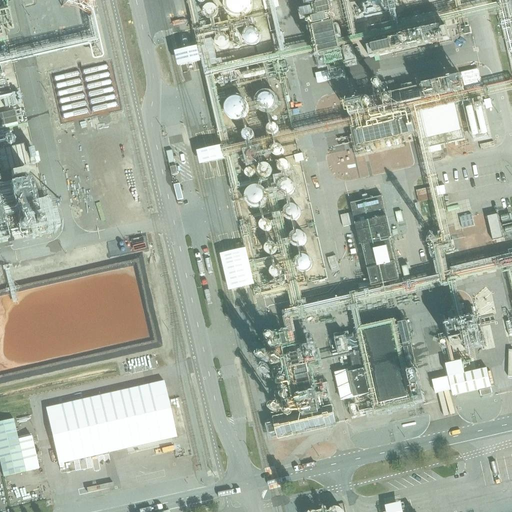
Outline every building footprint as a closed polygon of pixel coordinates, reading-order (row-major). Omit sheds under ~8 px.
[(255,26),(253,18),(203,29),(195,0),(189,0),(207,71),(223,149),(230,147),(226,131),(213,76),(313,54),(316,68),(356,61),(352,44),(370,40),(372,46),(368,47),(370,58),(450,40),(447,29),(442,30),(441,23),(498,10),(496,5),(442,17),(440,10),(399,19),(399,21),(367,28),(369,34),(356,37),(347,0),(343,0),(351,35),(353,35),(354,38),(340,40),(336,22),(339,20),(335,7),(332,7),(330,0),(305,0),(307,10),(301,12),(303,23),(314,21),(316,29),(314,30),(317,46),(213,70),(205,38),(230,32),(233,43),(232,43),(233,50),(241,48),(242,45),(241,42),(237,41),(237,38),(239,36),(238,30),(255,26)] [(253,8),(253,5),(253,2),(252,0),(225,0),(225,2),(225,5),(225,7),(226,10),(227,12),(228,14),(231,16),(233,18),(237,19),(238,19),(242,19),(244,18),(247,17),(249,15),(251,13),(252,11),(253,8)] [(262,0),(265,10),(279,7),(277,0),(262,0)] [(383,0),(378,0),(363,3),(367,26),(375,24),(374,13),(386,11),(383,0)] [(511,0),(495,0),(496,5),(498,10),(511,73),(511,0)] [(213,5),(210,5),(208,6),(206,8),(205,10),(204,13),(205,15),(206,17),(208,19),(210,20),(212,20),(215,19),(217,18),(218,16),(219,14),(219,12),(219,10),(217,8),(215,6),(213,5)] [(0,236),(50,225),(29,143),(14,145),(10,128),(19,126),(18,122),(23,121),(20,108),(0,112),(0,109),(16,106),(9,76),(4,77),(1,65),(30,58),(99,41),(91,11),(81,14),(85,33),(27,46),(0,52),(0,27),(12,24),(9,9),(0,10),(0,236)] [(259,41),(260,37),(259,34),(258,32),(256,30),(253,29),(249,29),(248,30),(246,31),(245,32),(244,34),(244,37),(244,40),(246,43),(248,45),(251,46),(253,46),(255,45),(258,43),(259,41)] [(282,33),(272,35),(275,48),(285,45),(282,33)] [(217,40),(216,43),(216,45),(217,47),(219,48),(221,49),(223,50),(225,49),(227,48),(229,47),(230,45),(230,43),(229,40),(228,38),(226,37),(224,36),(222,36),(220,37),(218,38),(217,40)] [(315,73),(317,83),(329,82),(328,71),(315,73)] [(337,427),(333,407),(325,409),(323,402),(332,400),(327,381),(314,383),(310,366),(320,363),(317,353),(320,353),(318,344),(302,347),(302,348),(301,348),(302,351),(300,351),(293,320),(305,317),(304,315),(349,305),(356,334),(370,394),(363,395),(365,405),(362,405),(361,402),(349,405),(352,419),(375,414),(375,413),(425,402),(418,371),(408,373),(395,320),(362,327),(357,302),(355,296),(304,307),(295,270),(298,269),(300,271),(301,271),(303,272),(305,272),(307,271),(308,270),(309,269),(310,268),(311,267),(312,265),(312,263),(311,261),(310,259),(309,258),(308,257),(307,257),(305,256),(303,256),(301,247),(302,247),(303,246),(304,245),(305,244),(306,242),(306,241),(306,239),(306,237),(305,235),(304,234),(303,233),(302,232),(300,232),(299,231),(297,231),(295,220),(296,220),(297,219),(298,218),(299,216),(299,214),(299,212),(299,211),(298,209),(297,208),(296,207),(294,206),(292,206),(291,206),(289,195),(291,194),(292,193),(293,192),(294,190),(294,188),(294,186),(293,184),(293,183),(291,181),(289,180),(288,180),(286,172),(287,171),(289,170),(289,168),(289,167),(289,165),(288,163),(287,162),(285,161),(284,161),(283,161),(281,156),(282,155),(283,154),(283,153),(284,152),(284,150),(283,149),(283,147),(282,146),(280,146),(279,145),(277,145),(351,128),(358,156),(404,146),(403,140),(418,137),(421,150),(422,150),(423,155),(431,153),(442,151),(441,146),(465,140),(462,129),(461,130),(455,104),(463,102),(472,144),(492,140),(482,98),(483,97),(485,103),(491,101),(490,98),(511,92),(511,79),(465,90),(461,77),(397,92),(394,80),(360,88),(363,99),(347,103),(351,118),(276,136),(275,135),(277,134),(278,133),(279,131),(279,129),(278,127),(277,126),(276,125),(274,124),(272,124),(269,110),(272,109),(274,106),(275,104),(275,102),(275,100),(274,98),(272,96),(270,95),(268,94),(266,94),(263,95),(262,96),(260,98),(259,100),(259,102),(258,103),(248,106),(246,103),(245,101),(243,100),(240,99),(236,98),(234,98),(232,99),(230,100),(229,101),(227,103),(226,105),(226,107),(226,110),(226,112),(227,114),(228,116),(229,118),(231,119),(233,120),(235,120),(238,120),(240,120),(242,119),(244,118),(247,130),(245,131),(244,132),(243,134),(243,136),(244,138),(245,140),(247,141),(249,141),(249,143),(230,147),(223,149),(244,249),(247,248),(255,284),(252,285),(255,295),(258,294),(259,297),(262,296),(263,297),(289,290),(292,310),(283,312),(284,317),(284,318),(286,329),(264,333),(271,364),(269,365),(272,377),(275,377),(281,402),(270,404),(274,421),(265,423),(270,442),(337,427)] [(295,144),(283,146),(285,154),(296,152),(295,144)] [(225,159),(222,146),(197,151),(200,165),(225,159)] [(431,153),(423,155),(441,233),(438,234),(440,243),(429,246),(432,260),(437,259),(440,276),(417,281),(416,276),(406,279),(407,284),(355,296),(357,302),(405,291),(406,295),(417,292),(416,289),(442,282),(443,284),(449,283),(457,318),(441,322),(445,340),(444,340),(442,340),(441,341),(441,342),(441,344),(441,345),(442,346),(443,347),(444,347),(445,347),(447,346),(451,363),(455,362),(449,339),(451,339),(451,340),(465,337),(468,349),(481,347),(475,319),(465,321),(456,284),(454,284),(453,281),(502,270),(503,272),(503,273),(504,274),(508,272),(509,273),(510,273),(511,283),(511,259),(453,273),(453,272),(446,274),(441,252),(444,251),(445,254),(447,254),(448,258),(457,256),(451,227),(448,227),(431,153)] [(294,156),(296,162),(304,161),(302,154),(294,156)] [(420,204),(432,201),(429,188),(417,191),(420,204)] [(392,238),(382,197),(351,204),(360,245),(362,245),(372,287),(400,280),(390,239),(392,238)] [(351,226),(348,210),(342,211),(345,227),(351,226)] [(401,211),(395,212),(398,224),(404,223),(401,211)] [(492,241),(503,238),(498,214),(487,217),(492,241)] [(503,228),(504,237),(511,235),(511,226),(507,228),(507,227),(503,228)] [(353,234),(347,235),(351,251),(356,250),(353,234)] [(255,284),(247,248),(244,249),(221,255),(230,290),(252,285),(255,284)] [(410,273),(407,261),(401,263),(404,275),(410,273)] [(404,344),(411,343),(407,322),(399,324),(404,344)] [(370,394),(356,334),(346,337),(336,339),(339,355),(349,353),(354,372),(349,373),(348,370),(335,373),(341,400),(363,395),(370,394)] [(416,364),(412,346),(404,348),(408,366),(416,364)] [(446,365),(453,396),(491,388),(487,368),(465,374),(462,361),(455,362),(451,363),(446,365)] [(58,465),(126,450),(177,438),(163,381),(46,408),(58,465)] [(0,422),(0,463),(3,477),(25,472),(25,471),(39,469),(31,436),(18,439),(13,419),(0,422)] [(403,511),(401,502),(385,506),(386,511),(327,511),(327,508),(323,509),(323,511),(403,511)]
